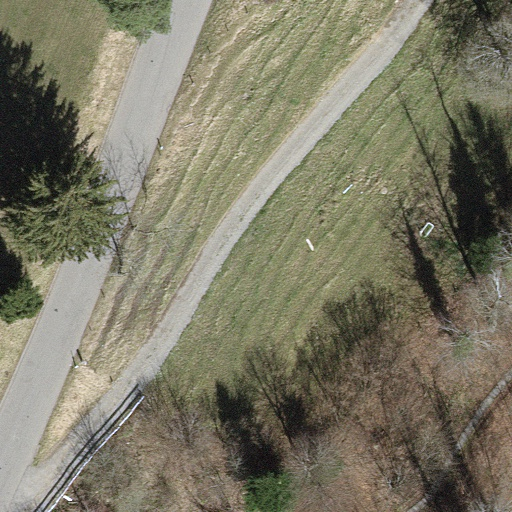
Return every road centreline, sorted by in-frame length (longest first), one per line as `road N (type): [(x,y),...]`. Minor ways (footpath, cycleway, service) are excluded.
road 1 (track): [(0,503),(143,374),(228,240),(431,0)]
road 2 (residential): [(0,472),(185,0)]
